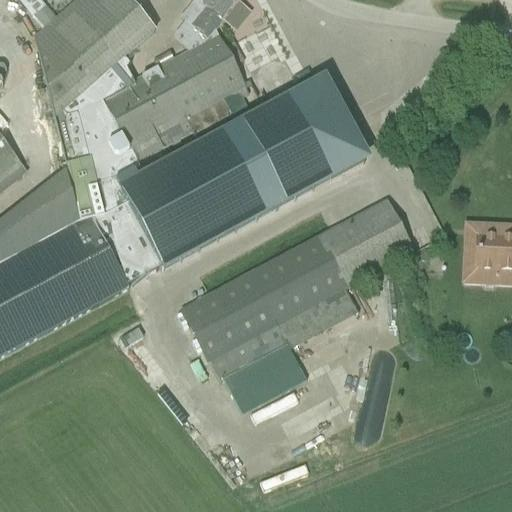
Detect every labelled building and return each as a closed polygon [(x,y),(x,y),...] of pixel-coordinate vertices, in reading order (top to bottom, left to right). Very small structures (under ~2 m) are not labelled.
[(78,225),(0,267),(0,361),(126,294),(124,290),(160,272),(120,197),(143,184),(134,166),(101,108),(134,90),(124,71),(128,68),(123,62),(153,36),(129,8),(137,0),(80,0),(56,22),(44,32),(32,43),(65,175),(78,225)] [(134,90),(101,108),(134,166),(170,146),(173,152),(180,148),(178,143),(190,136),(197,147),(234,126),(222,103),(238,94),(244,91),(232,70),(223,52),(216,40),(212,37),(222,25),(241,0),(201,0),(199,3),(196,1),(179,22),(184,26),(174,39),(174,45),(188,56),(177,62),(160,71),(140,82),(141,85),(134,90)] [(143,184),(120,197),(160,272),(161,274),(364,164),(323,87),(238,133),(194,156),(143,184)] [(0,195),(24,176),(0,145),(0,195)] [(65,175),(0,225),(0,267),(78,225),(65,175)] [(177,315),(204,368),(208,367),(275,330),(411,258),(383,206),(177,315)] [(511,243),(476,242),(474,276),(511,276),(511,243)] [(130,329),(115,342),(145,381),(161,368),(130,329)] [(208,367),(219,387),(286,350),(275,330),(208,367)] [(381,361),(372,394),(387,398),(396,365),(381,361)] [(380,446),(382,423),(356,421),(354,444),(380,446)]
